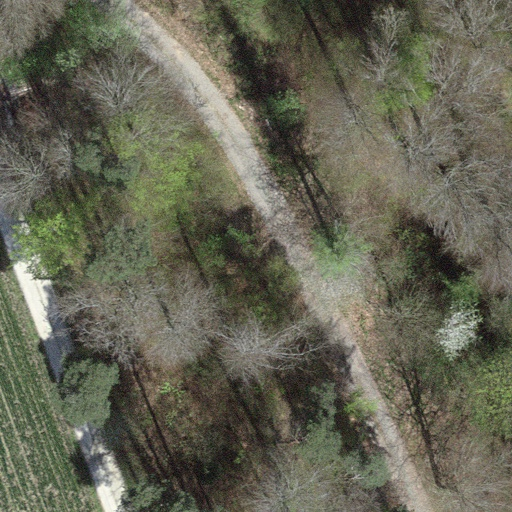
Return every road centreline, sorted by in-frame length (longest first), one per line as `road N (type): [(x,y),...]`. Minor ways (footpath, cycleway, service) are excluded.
road 1 (track): [(105,0),(220,108),(283,207),(413,511)]
road 2 (residential): [(120,511),(0,190)]
